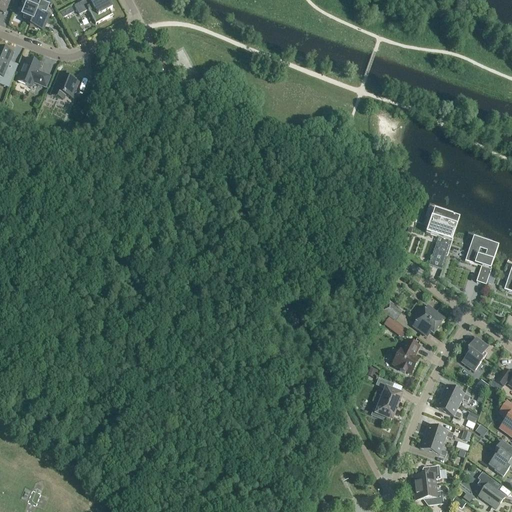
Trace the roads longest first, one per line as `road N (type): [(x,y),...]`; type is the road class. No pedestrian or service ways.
road 1 (residential): [(467,315),(421,401),(391,498)]
road 2 (residential): [(139,21),(64,58),(0,31)]
